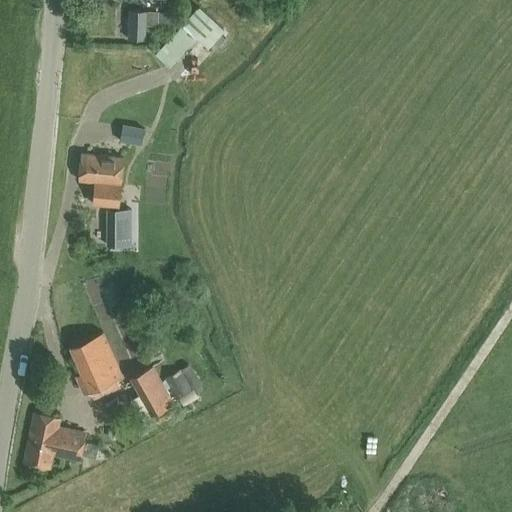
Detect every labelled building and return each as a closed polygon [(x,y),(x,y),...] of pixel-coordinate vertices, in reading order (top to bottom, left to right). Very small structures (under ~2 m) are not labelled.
[(142,3),(89,5),(90,32),(142,30),(142,3)] [(198,7),(182,24),(155,54),(170,67),(197,37),(208,47),(214,41),(221,47),(228,39),(221,33),(224,30),(198,7)] [(159,28),(172,28),(172,11),(159,11),(159,28)] [(122,123),(119,141),(142,145),(145,127),(122,123)] [(78,181),(94,182),(92,204),(118,207),(120,185),(121,185),(123,158),(81,154),(78,181)] [(108,253),(131,254),(131,246),(132,246),(132,210),(107,210),(107,245),(108,245),(108,253)] [(90,391),(123,376),(103,332),(70,347),(90,391)] [(152,365),(129,378),(150,416),(174,403),(152,365)] [(188,365),(164,379),(176,400),(192,390),(191,386),(198,382),(188,365)] [(60,417),(34,412),(23,463),(49,469),(52,455),(80,460),(82,451),(92,454),(95,439),(85,437),(85,434),(58,428),(60,417)]
